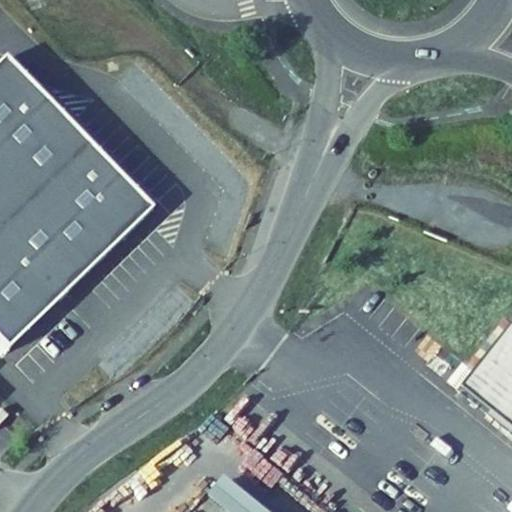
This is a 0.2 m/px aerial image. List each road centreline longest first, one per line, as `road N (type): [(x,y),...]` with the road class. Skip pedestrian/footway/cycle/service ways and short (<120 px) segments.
road 1 (residential): [(304,202),(220,353),(81,456),(29,511)]
road 2 (residential): [(304,202),(371,101),(422,62)]
road 3 (residential): [(327,29),(328,98),(304,202)]
